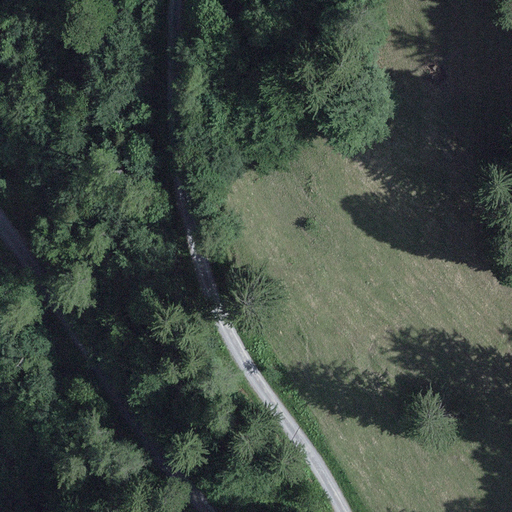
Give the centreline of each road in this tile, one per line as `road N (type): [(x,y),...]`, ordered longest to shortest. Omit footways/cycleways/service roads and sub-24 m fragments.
road 1 (track): [(344,511),(221,320),(185,224),(173,0)]
road 2 (track): [(0,223),(207,511)]
